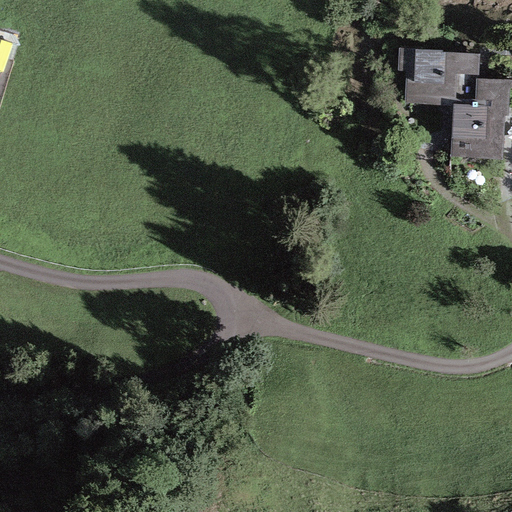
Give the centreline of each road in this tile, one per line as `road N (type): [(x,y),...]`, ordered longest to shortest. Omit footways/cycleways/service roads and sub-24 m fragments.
road 1 (residential): [(0,254),(105,280),(185,275),(224,284),(240,313),(223,343),(181,367),(126,386),(0,406)]
road 2 (track): [(235,330),(283,327),(466,365),(511,354)]
